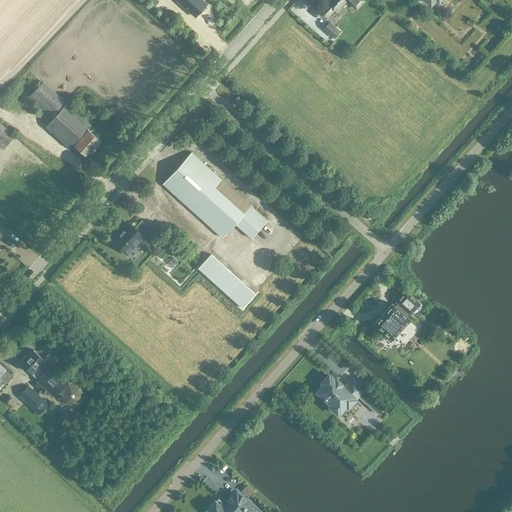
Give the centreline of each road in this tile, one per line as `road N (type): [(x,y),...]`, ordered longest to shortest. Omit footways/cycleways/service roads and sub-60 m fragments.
road 1 (unclassified): [(387,250),(155,511)]
road 2 (tertiary): [(0,314),(201,87)]
road 3 (unclassified): [(387,250),(201,87)]
road 4 (residential): [(387,250),(511,111)]
